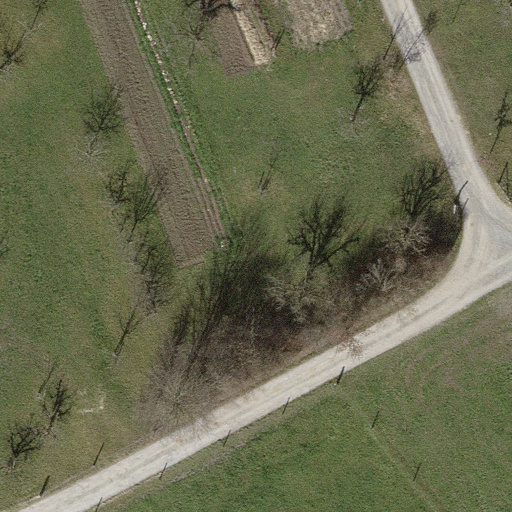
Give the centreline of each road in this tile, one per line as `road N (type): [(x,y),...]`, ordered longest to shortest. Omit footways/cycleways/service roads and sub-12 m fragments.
road 1 (track): [(51,511),(511,266)]
road 2 (track): [(504,270),(397,0)]
